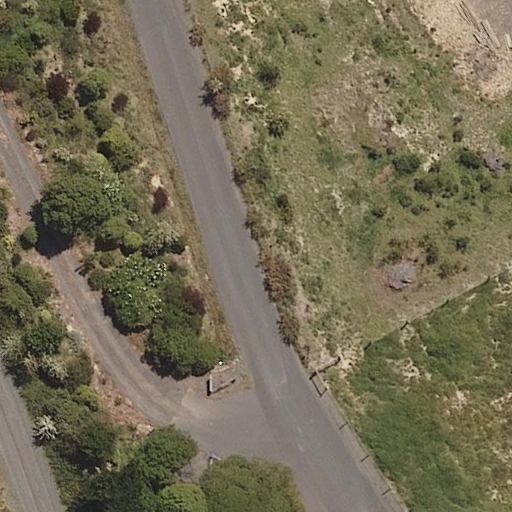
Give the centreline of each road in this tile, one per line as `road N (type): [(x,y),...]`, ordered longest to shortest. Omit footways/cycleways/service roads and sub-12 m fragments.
road 1 (residential): [(348,511),(290,413),(255,332),(155,0)]
road 2 (unclassified): [(0,376),(41,453),(59,511)]
